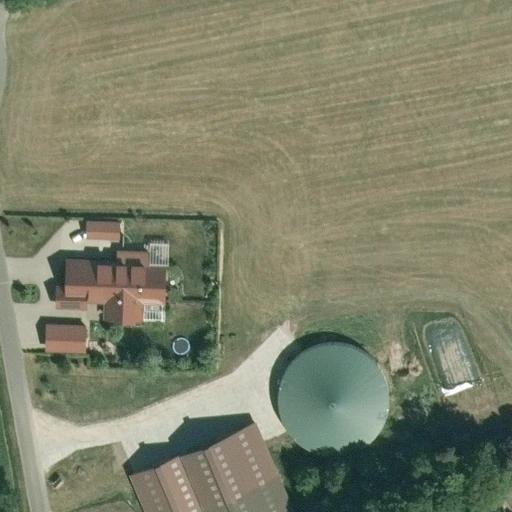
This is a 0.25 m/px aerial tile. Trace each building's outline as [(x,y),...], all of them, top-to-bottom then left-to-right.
[(118,219),(86,217),(85,233),(117,234),(118,219)] [(163,257),(65,258),(66,293),(55,293),(55,307),(86,306),(86,301),(102,300),(102,316),(143,316),(142,298),(163,298),(163,257)] [(82,323),(44,323),(44,349),(81,349),(82,323)] [(300,348),(285,360),(275,376),(271,395),(274,413),(283,430),(297,442),(314,450),(331,451),(348,446),(363,437),(374,423),(380,407),(381,389),(376,373),(366,358),(352,348),(335,342),(318,342),(300,348)] [(511,470),(496,481),(511,505),(511,470)] [(292,511),(277,474),(183,511),(292,511)]
